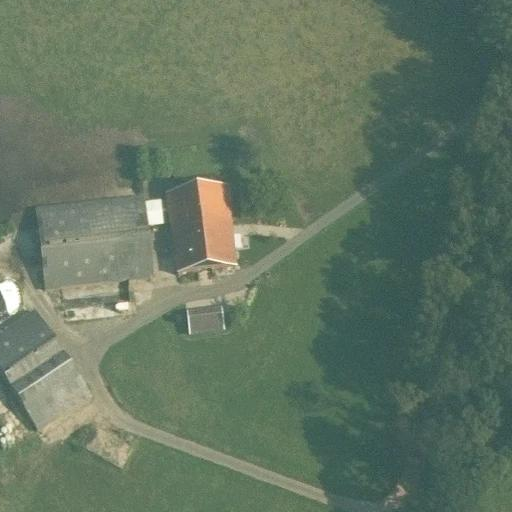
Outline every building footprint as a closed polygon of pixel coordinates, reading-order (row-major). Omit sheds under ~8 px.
[(225,191),(166,198),(176,276),(235,269),(225,191)] [(143,198),(34,211),(43,293),(45,293),(61,291),(128,283),(152,281),(147,235),(143,198)] [(76,307),(76,319),(121,317),(121,300),(111,301),(111,305),(76,307)] [(194,313),(196,336),(232,334),(230,311),(194,313)] [(33,313),(0,335),(0,376),(37,434),(91,398),(33,313)]
